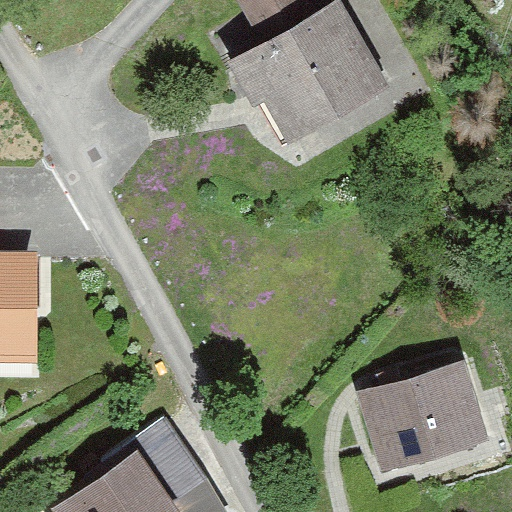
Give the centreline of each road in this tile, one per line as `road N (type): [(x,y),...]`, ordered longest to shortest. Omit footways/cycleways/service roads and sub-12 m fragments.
road 1 (residential): [(262,511),(49,121)]
road 2 (residential): [(159,0),(49,121)]
